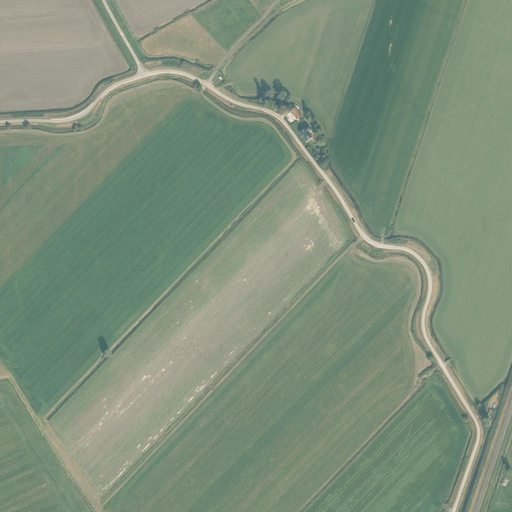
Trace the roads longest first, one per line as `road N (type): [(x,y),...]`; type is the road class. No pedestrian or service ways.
road 1 (tertiary): [(453,511),(478,432),(424,334),(430,280),(421,260),(366,239),(277,115),(235,103),(186,74),(143,75)]
road 2 (tertiary): [(143,75),(67,120),(0,122)]
